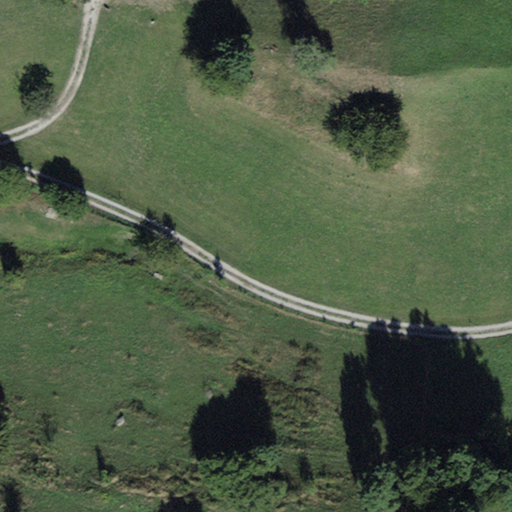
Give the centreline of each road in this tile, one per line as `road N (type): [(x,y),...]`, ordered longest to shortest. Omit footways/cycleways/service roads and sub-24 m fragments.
road 1 (track): [(511,336),(350,326),(84,196),(0,167)]
road 2 (track): [(96,0),(61,100),(40,121),(0,137)]
